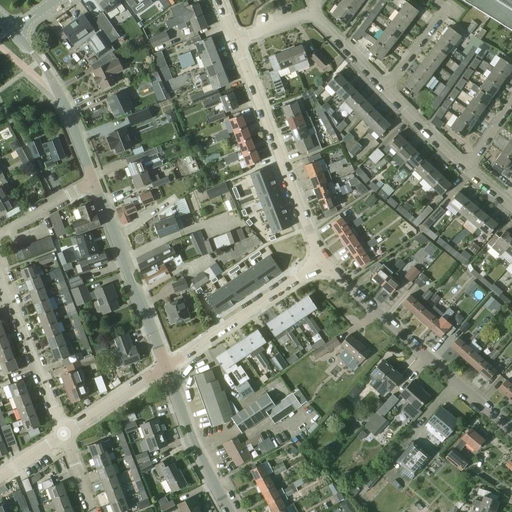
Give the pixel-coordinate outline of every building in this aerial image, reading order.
[(114,0),(104,0),(99,4),(107,14),(110,19),(119,12),(120,14),(125,10),(120,2),(118,4),(114,0)] [(124,0),(136,15),(152,3),(149,0),(124,0)] [(166,0),(158,0),(159,1),(165,9),(170,5),(166,0)] [(362,4),(357,0),(343,0),(340,4),(354,15),(362,4)] [(383,0),(380,0),(374,8),(379,12),(386,2),(383,0)] [(511,0),(462,0),(511,31),(511,0)] [(188,7),(186,2),(178,5),(182,17),(164,24),(166,30),(177,25),(190,20),(202,15),(197,3),(188,7)] [(411,22),(419,12),(407,3),(399,13),(411,22)] [(354,15),(340,4),(332,15),(346,26),(354,15)] [(379,12),(374,8),(367,19),(371,22),(379,12)] [(404,31),(411,22),(399,13),(392,22),(404,31)] [(112,29),(102,14),(93,19),(104,35),(112,29)] [(195,32),(207,28),(202,15),(190,20),(192,25),(189,26),(191,32),(194,31),(195,32)] [(70,24),(63,29),(73,44),(74,44),(77,48),(87,41),(98,58),(112,48),(100,31),(96,35),(83,17),(71,25),(70,24)] [(364,32),(371,22),(367,19),(359,29),(364,32)] [(392,22),(384,32),(396,41),(404,31),(392,22)] [(186,28),(184,23),(177,25),(179,31),(186,28)] [(442,37),(454,47),(462,37),(449,27),(442,37)] [(361,36),(364,32),(359,29),(352,38),(357,42),(361,36)] [(481,29),(476,37),(480,39),(485,31),(481,29)] [(166,32),(149,39),(152,48),(170,40),(166,32)] [(384,32),(377,42),(389,51),(396,41),(384,32)] [(200,55),(215,49),(211,38),(201,41),(199,35),(185,41),(188,47),(195,44),(200,55)] [(365,39),(374,45),(369,51),(381,61),(389,51),(377,42),(368,35),(365,39)] [(434,47),(446,56),(454,47),(442,37),(434,47)] [(486,50),(489,46),(483,42),(478,49),(475,54),(477,56),(476,56),(480,59),(486,50)] [(469,43),(462,53),(466,56),(471,59),(475,54),(478,49),(469,43)] [(301,45),(288,50),(296,71),(309,66),(307,60),(304,54),(305,53),(305,52),(306,50),(305,47),(303,46),(302,47),(301,45)] [(427,56),(439,66),(446,56),(434,47),(427,56)] [(215,49),(200,55),(204,67),(220,61),(215,49)] [(269,58),(274,71),(269,73),(272,81),(277,93),(284,91),(279,78),(296,71),(288,50),(269,58)] [(99,60),(103,66),(93,71),(95,77),(93,77),(97,84),(98,83),(101,89),(102,89),(103,91),(110,87),(109,85),(117,82),(114,74),(123,70),(118,59),(117,60),(112,51),(99,60)] [(177,57),(180,63),(192,58),(190,52),(177,57)] [(311,57),(321,68),(327,62),(317,52),(311,57)] [(439,66),(427,56),(419,66),(431,75),(439,66)] [(466,56),(459,66),(464,70),(471,59),(466,56)] [(182,69),(195,64),(192,58),(180,63),(182,69)] [(475,58),(469,66),(474,70),(480,61),(475,58)] [(511,65),(501,58),(494,68),(506,77),(511,68),(511,65)] [(220,61),(204,67),(206,73),(199,76),(199,74),(191,78),(194,84),(224,72),(220,61)] [(486,70),(491,73),(487,78),(499,87),(506,77),(494,68),(489,65),(486,70)] [(436,79),(431,75),(419,66),(412,76),(424,85),(428,88),(436,79)] [(459,66),(452,76),(457,80),(464,70),(459,66)] [(468,68),(462,76),(468,80),(473,72),(468,68)] [(213,90),(228,83),(224,72),(194,84),(196,90),(211,84),(213,90)] [(347,83),(338,73),(327,84),(337,93),(347,83)] [(138,93),(153,87),(148,75),(133,82),(138,93)] [(424,85),(412,76),(404,86),(416,95),(424,85)] [(452,76),(445,86),(450,89),(457,80),(452,76)] [(461,78),(455,86),(461,90),(466,82),(461,78)] [(480,88),(492,97),(499,87),(487,78),(480,88)] [(337,93),(344,101),(345,102),(355,91),(347,83),(337,93)] [(470,89),(476,94),(473,99),(485,107),(492,97),(480,88),(480,89),(473,84),(470,89)] [(319,85),(312,92),(317,96),(324,89),(319,85)] [(437,88),(434,93),(439,96),(443,99),(450,89),(445,86),(442,92),(437,88)] [(193,104),(219,94),(217,88),(203,94),(202,92),(190,96),(193,104)] [(454,88),(448,97),(454,100),(459,92),(454,88)] [(311,89),(301,94),(304,100),(308,98),(312,105),(318,102),(315,98),(312,92),(311,89)] [(115,117),(133,108),(128,98),(125,90),(119,93),(106,99),(115,117)] [(348,115),(353,110),(364,100),(355,91),(345,102),(344,101),(338,108),(341,111),(343,109),(348,115)] [(232,93),(221,97),(220,94),(203,101),(205,109),(222,102),(226,112),(238,107),(232,93)] [(439,96),(431,107),(436,110),(443,99),(439,96)] [(442,107),(447,110),(453,101),(448,98),(442,107)] [(466,109),(478,117),(485,107),(473,99),(466,109)] [(329,100),(321,108),(323,112),(326,111),(333,104),(329,100)] [(364,100),(353,110),(362,119),(373,109),(364,100)] [(286,119),(300,114),(296,102),(282,107),(286,119)] [(320,119),(325,116),(323,112),(319,106),(315,108),(314,109),(320,119)] [(442,107),(435,117),(439,120),(447,110),(442,107)] [(148,109),(137,113),(127,117),(131,126),(151,118),(148,109)] [(373,109),(362,119),(370,127),(370,128),(381,117),(373,109)] [(478,117),(466,109),(459,119),(471,128),(478,117)] [(209,124),(225,117),(223,112),(214,115),(214,113),(205,116),(209,124)] [(300,114),(286,119),(291,130),(311,122),(309,117),(308,117),(306,112),(300,114)] [(234,132),(246,127),(241,115),(229,120),(234,132)] [(330,117),(336,128),(340,123),(332,115),(330,117)] [(325,116),(320,119),(324,126),(322,127),(324,131),(326,130),(331,127),(325,116)] [(21,120),(27,130),(31,128),(25,117),(21,120)] [(379,137),(390,126),(381,117),(370,128),(370,127),(366,131),(370,135),(374,131),(379,137)] [(459,119),(452,129),(464,138),(471,128),(459,119)] [(343,120),(340,123),(336,128),(340,132),(347,125),(343,120)] [(311,122),(291,130),(295,142),(309,136),(315,134),(316,134),(314,128),(311,122)] [(238,143),(250,138),(246,127),(234,132),(238,143)] [(326,130),(330,137),(335,134),(331,127),(326,130)] [(114,149),(116,153),(133,147),(125,128),(109,134),(109,136),(107,137),(111,150),(114,149)] [(230,137),(227,130),(221,133),(223,140),(230,137)] [(344,137),(341,140),(342,140),(346,144),(353,137),(349,132),(344,137)] [(214,135),(217,142),(223,140),(221,133),(214,135)] [(309,136),(295,142),(300,153),(308,150),(309,153),(321,148),(315,134),(309,136)] [(386,153),(391,148),(396,153),(407,142),(398,134),(387,145),(383,150),(386,153)] [(59,138),(47,143),(44,144),(39,146),(37,140),(28,144),(34,159),(43,155),(51,152),(55,161),(66,157),(59,138)] [(243,154),(255,150),(250,138),(238,143),(243,154)] [(356,143),(347,151),(353,156),(362,148),(356,142),(356,143)] [(396,153),(405,161),(405,162),(416,151),(407,142),(396,153)] [(509,143),(502,153),(511,159),(511,144),(509,142),(509,143)] [(144,152),(146,158),(162,151),(160,146),(144,152)] [(22,163),(27,160),(22,148),(16,150),(22,163)] [(377,148),(368,157),(375,164),(384,155),(377,148)] [(255,150),(243,154),(248,166),(260,161),(255,150)] [(409,176),(414,170),(424,159),(416,151),(405,162),(405,161),(397,169),(400,172),(402,170),(409,176)] [(319,153),(307,158),(309,164),(317,161),(318,161),(321,159),(319,153)] [(511,159),(502,153),(495,163),(505,170),(502,174),(509,179),(511,174),(511,159)] [(236,154),(230,156),(232,162),(238,160),(236,154)] [(230,156),(223,158),(226,165),(232,162),(230,156)] [(145,167),(142,159),(127,165),(132,177),(146,171),(163,165),(161,160),(145,167)] [(423,179),(433,168),(424,159),(414,170),(423,179)] [(309,164),(305,166),(309,178),(328,171),(326,166),(325,164),(320,167),(318,161),(317,161),(309,164)] [(334,168),(335,171),(343,168),(342,165),(340,161),(333,163),(335,168),(334,168)] [(326,166),(328,171),(329,174),(335,171),(334,168),(335,168),(333,163),(326,166)] [(268,167),(250,174),(254,186),(273,179),(268,167)] [(359,167),(354,171),(365,184),(370,180),(359,167)] [(433,168),(423,179),(432,187),(442,177),(433,168)] [(157,174),(149,178),(146,171),(132,177),(137,189),(151,183),(155,181),(157,187),(175,180),(173,174),(159,179),(157,174)] [(328,171),(309,178),(314,189),(332,182),(329,174),(328,171)] [(4,177),(0,179),(0,200),(8,196),(5,190),(9,187),(4,177)] [(441,196),(451,185),(442,177),(432,187),(428,191),(431,195),(435,191),(441,196)] [(350,187),(360,183),(355,178),(348,181),(349,184),(350,187)] [(273,179),(254,186),(259,198),(278,191),(273,179)] [(368,186),(375,193),(379,188),(383,184),(379,181),(375,185),(371,181),(368,186)] [(332,182),(314,189),(318,200),(336,193),(335,189),(339,188),(338,183),(333,185),(332,182)] [(207,191),(211,199),(229,191),(225,183),(207,191)] [(349,184),(341,187),(342,191),(344,190),(346,194),(352,191),(350,187),(349,184)] [(357,189),(362,195),(368,191),(362,185),(357,189)] [(339,188),(335,189),(336,193),(338,197),(346,194),(344,190),(342,191),(341,187),(339,188)] [(377,194),(385,201),(389,196),(381,189),(377,194)] [(150,191),(131,199),(130,197),(122,200),(125,206),(116,209),(120,218),(123,224),(132,221),(129,214),(136,211),(145,207),(144,206),(154,202),(150,191)] [(278,191),(259,198),(263,210),(282,203),(278,191)] [(458,212),(468,200),(458,192),(449,204),(458,212)] [(336,193),(318,200),(323,212),(335,207),(341,205),(338,197),(336,193)] [(371,208),(377,200),(370,194),(364,203),(371,208)] [(6,213),(8,218),(22,210),(17,200),(12,203),(8,196),(0,200),(0,214),(1,215),(6,213)] [(155,226),(154,228),(156,233),(159,234),(160,237),(179,230),(176,223),(181,221),(179,216),(190,212),(184,197),(163,210),(157,214),(157,215),(162,211),(165,219),(154,223),(155,226)] [(394,208),(398,204),(390,197),(386,202),(394,208)] [(468,220),(478,208),(468,200),(458,212),(468,220)] [(82,204),(81,206),(77,208),(81,218),(71,222),(76,234),(99,226),(92,203),(88,204),(87,203),(82,204)] [(282,203),(263,210),(268,222),(287,215),(282,203)] [(400,205),(396,210),(404,216),(407,212),(400,205)] [(416,227),(433,210),(429,206),(416,219),(407,212),(404,216),(416,227)] [(419,229),(434,241),(437,236),(430,230),(436,222),(434,221),(444,211),(439,206),(423,224),(419,229)] [(478,208),(468,220),(477,228),(478,228),(487,216),(478,208)] [(49,215),(56,237),(66,234),(60,212),(49,215)] [(287,215),(268,222),(273,234),(291,227),(287,215)] [(487,236),(497,225),(487,216),(478,228),(477,228),(474,232),(478,235),(484,240),(487,236)] [(359,217),(354,221),(356,223),(357,222),(359,225),(363,222),(359,217)] [(341,219),(331,225),(339,236),(348,229),(341,219)] [(354,221),(350,223),(354,229),(359,225),(357,222),(356,223),(354,221)] [(348,229),(339,236),(346,246),(355,239),(348,229)] [(208,253),(238,242),(234,230),(225,233),(213,238),(212,238),(203,241),(208,253)] [(505,251),(511,242),(511,236),(505,231),(499,238),(495,234),(487,244),(501,256),(505,251)] [(82,258),(87,256),(97,253),(91,232),(76,236),(82,258)] [(421,233),(414,238),(422,245),(429,240),(421,233)] [(44,238),(48,249),(54,247),(50,236),(44,238)] [(38,240),(42,251),(48,249),(44,238),(38,240)] [(373,238),(367,242),(369,245),(371,244),(373,247),(377,244),(375,241),(373,238)] [(439,238),(436,242),(444,249),(448,244),(439,238)] [(355,239),(346,246),(352,256),(362,250),(355,239)] [(33,242),(36,253),(42,251),(38,240),(33,242)] [(27,244),(31,255),(36,253),(33,242),(27,244)] [(367,242),(363,245),(365,247),(367,250),(373,247),(371,244),(369,245),(367,242)] [(504,258),(511,264),(511,262),(511,242),(505,251),(501,256),(499,258),(503,260),(504,258)] [(21,247),(25,258),(31,255),(27,244),(21,247)] [(448,244),(444,249),(454,257),(457,252),(448,244)] [(25,258),(21,247),(15,249),(19,260),(25,258)] [(139,264),(139,265),(142,274),(161,264),(164,263),(173,259),(176,266),(183,264),(179,255),(176,256),(172,247),(160,254),(139,264)] [(362,250),(352,256),(360,267),(369,260),(377,255),(373,249),(368,252),(367,250),(365,247),(362,250)] [(72,262),(67,250),(57,253),(61,265),(72,262)] [(104,252),(79,261),(83,274),(90,271),(90,269),(108,263),(107,261),(109,260),(107,253),(104,253),(104,252)] [(465,266),(469,262),(457,252),(454,257),(465,266)] [(40,266),(53,261),(53,260),(56,259),(54,253),(51,254),(51,253),(37,259),(40,266)] [(270,255),(259,262),(270,279),(281,272),(270,255)] [(400,259),(396,263),(396,264),(399,266),(397,267),(400,270),(405,264),(403,261),(400,259)] [(188,289),(187,289),(189,294),(194,290),(195,291),(222,272),(216,262),(190,280),(191,281),(187,283),(186,283),(188,289)] [(259,262),(248,269),(260,286),(270,279),(259,262)] [(375,264),(368,269),(369,270),(374,275),(382,265),(381,264),(379,263),(378,262),(375,264)] [(395,264),(391,269),(394,271),(397,274),(400,270),(397,267),(399,266),(396,264),(396,263),(395,264)] [(21,269),(25,281),(40,276),(44,274),(42,270),(38,271),(35,264),(21,269)] [(147,285),(169,273),(164,264),(143,275),(147,285)] [(374,275),(372,277),(381,285),(394,271),(391,269),(386,264),(383,264),(382,265),(374,275)] [(411,282),(420,272),(413,266),(404,276),(411,282)] [(60,268),(54,270),(58,281),(64,279),(60,268)] [(248,269),(238,277),(249,293),(260,286),(248,269)] [(473,269),(470,272),(480,281),(483,277),(473,269)] [(394,271),(381,285),(391,294),(399,284),(404,279),(397,274),(394,271)] [(420,288),(429,278),(422,273),(414,282),(420,288)] [(71,289),(84,284),(81,275),(68,280),(71,289)] [(44,287),(40,276),(25,281),(30,292),(44,287)] [(238,277),(227,284),(239,300),(249,293),(238,277)] [(492,286),(483,277),(480,281),(489,289),(492,286)] [(175,293),(187,289),(188,289),(186,283),(187,283),(185,278),(171,283),(175,293)] [(60,294),(63,293),(68,291),(64,279),(58,281),(61,289),(59,290),(60,294)] [(464,292),(469,297),(478,286),(473,281),(464,292)] [(112,284),(95,291),(89,293),(85,284),(70,290),(77,306),(91,301),(91,300),(98,297),(99,300),(94,302),(93,304),(97,312),(99,313),(103,311),(104,313),(119,308),(113,293),(115,293),(112,284)] [(227,284),(217,291),(228,307),(239,300),(227,284)] [(501,294),(492,286),(489,289),(498,297),(501,294)] [(44,287),(30,292),(34,304),(48,298),(44,287)] [(428,289),(424,293),(429,298),(433,293),(428,289)] [(67,304),(73,302),(68,291),(63,293),(67,304)] [(217,291),(206,298),(217,315),(228,307),(217,291)] [(425,302),(429,298),(424,293),(420,298),(425,302)] [(435,304),(440,298),(435,293),(430,299),(435,304)] [(508,305),(511,302),(501,294),(498,297),(508,305)] [(182,323),(190,320),(182,295),(174,298),(175,302),(165,306),(171,323),(181,320),(182,323)] [(308,296),(298,303),(305,315),(316,308),(308,296)] [(410,296),(402,304),(412,313),(419,304),(410,296)] [(491,297),(487,302),(496,309),(500,305),(491,297)] [(48,298),(34,304),(38,315),(53,310),(48,298)] [(69,317),(72,316),(71,316),(77,314),(73,302),(67,304),(70,312),(67,313),(69,317)] [(298,303),(287,310),(295,322),(298,326),(306,321),(308,319),(305,315),(298,303)] [(419,304),(412,313),(421,321),(429,312),(428,312),(419,304)] [(429,312),(421,321),(430,329),(438,320),(441,317),(443,314),(433,306),(431,308),(428,312),(429,312)] [(53,310),(38,315),(43,327),(57,321),(53,310)] [(287,310),(277,317),(285,329),(288,333),(291,331),(294,330),(294,329),(291,325),(295,322),(287,310)] [(76,327),(81,325),(77,314),(71,316),(72,316),(76,327)] [(267,324),(266,324),(277,341),(278,340),(285,335),(288,333),(285,329),(277,317),(267,324)] [(308,319),(306,321),(314,335),(320,331),(311,317),(308,319)] [(438,320),(430,329),(440,337),(444,333),(449,336),(455,329),(444,319),(441,317),(438,320)] [(57,321),(43,327),(47,338),(61,332),(57,321)] [(78,340),(80,339),(86,337),(81,325),(76,327),(79,337),(77,337),(78,340)] [(258,330),(247,337),(258,354),(261,352),(264,350),(261,345),(266,342),(258,330)] [(288,333),(285,335),(289,342),(295,338),(291,331),(288,333)] [(476,331),(472,336),(477,341),(481,336),(476,331)] [(65,332),(62,333),(61,332),(47,338),(52,349),(66,344),(69,343),(65,332)] [(6,334),(0,336),(0,349),(10,346),(6,334)] [(125,365),(140,360),(135,347),(133,347),(128,334),(108,341),(111,348),(116,346),(118,353),(120,352),(125,365)] [(348,335),(340,345),(349,354),(344,360),(346,364),(349,367),(354,369),(359,362),(360,363),(370,352),(360,343),(359,345),(348,335)] [(473,345),(477,341),(472,336),(468,340),(471,343),(473,345)] [(247,337),(237,344),(245,356),(249,353),(252,358),(255,356),(258,354),(247,337)] [(295,338),(289,342),(294,349),(300,345),(295,338)] [(336,338),(313,353),(317,359),(340,343),(336,338)] [(460,355),(467,346),(458,338),(450,346),(460,355)] [(66,344),(52,349),(56,361),(62,359),(70,356),(74,354),(70,343),(69,343),(66,344)] [(467,346),(460,355),(469,363),(477,355),(482,349),(475,343),(473,345),(471,343),(467,346)] [(237,344),(227,351),(235,363),(245,356),(237,344)] [(10,346),(0,349),(0,361),(1,363),(15,357),(10,346)] [(500,353),(495,348),(491,353),(496,357),(500,353)] [(217,358),(216,358),(224,370),(227,375),(235,369),(236,368),(238,367),(235,363),(227,351),(217,358)] [(70,356),(62,359),(64,366),(82,359),(80,352),(74,354),(70,356)] [(258,354),(255,356),(256,356),(260,362),(265,358),(261,352),(258,354)] [(287,366),(279,353),(269,359),(278,372),(287,366)] [(487,357),(492,362),(496,357),(491,353),(487,357)] [(67,389),(84,382),(79,370),(82,368),(96,362),(93,355),(84,359),(66,365),(68,374),(62,376),(67,389)] [(477,355),(469,363),(479,372),(486,363),(477,355)] [(1,363),(0,363),(0,370),(3,369),(5,375),(19,370),(15,357),(1,363)] [(265,358),(260,362),(264,368),(270,365),(265,358)] [(389,391),(401,377),(383,361),(371,375),(374,378),(369,384),(383,396),(388,390),(389,391)] [(486,363),(479,372),(488,380),(496,372),(486,363)] [(236,368),(235,369),(240,375),(244,372),(240,365),(238,367),(236,368)] [(242,432),(268,415),(274,424),(307,402),(299,389),(292,394),(292,393),(275,405),(267,393),(238,412),(230,401),(228,403),(222,388),(220,389),(218,381),(216,381),(212,370),(194,376),(202,399),(205,398),(215,425),(233,419),(242,432)] [(240,375),(235,378),(236,378),(240,384),(243,382),(244,381),(246,380),(249,378),(244,372),(240,375)] [(106,390),(101,376),(94,379),(100,392),(106,390)] [(249,378),(246,380),(252,389),(254,388),(254,387),(249,378)] [(13,397),(28,391),(23,380),(9,385),(13,397)] [(240,384),(235,387),(243,399),(254,392),(252,389),(246,380),(244,381),(243,382),(240,384)] [(511,385),(506,380),(498,389),(508,397),(511,392),(511,385)] [(418,408),(429,396),(413,381),(400,396),(406,401),(400,408),(407,414),(415,420),(422,412),(418,408)] [(84,382),(67,389),(72,402),(89,396),(84,382)] [(18,408),(32,403),(28,391),(13,397),(18,408)] [(392,394),(364,426),(375,437),(389,422),(383,417),(398,400),(392,394)] [(32,403),(18,408),(22,419),(36,414),(32,403)] [(440,407),(428,422),(425,426),(443,441),(459,423),(440,407)] [(27,431),(41,426),(36,414),(22,419),(12,423),(14,428),(24,425),(27,431)] [(141,425),(146,438),(163,432),(158,419),(141,425)] [(127,432),(138,428),(136,422),(125,426),(127,432)] [(1,428),(8,447),(16,444),(8,425),(7,426),(1,428)] [(109,431),(112,437),(117,435),(121,447),(127,444),(120,427),(109,431)] [(480,434),(479,436),(470,429),(462,439),(453,448),(445,458),(461,471),(469,461),(459,453),(467,443),(476,450),(481,445),(483,446),(486,442),(486,439),(480,434)] [(150,451),(167,445),(163,432),(146,438),(150,451)] [(236,437),(223,444),(227,452),(229,452),(236,465),(251,457),(248,452),(251,450),(250,448),(264,440),(260,433),(243,443),(240,444),(236,437)] [(268,439),(263,442),(268,451),(273,448),(268,439)] [(102,441),(88,446),(92,458),(106,452),(112,450),(110,445),(104,447),(102,442),(102,441)] [(413,476),(431,456),(413,441),(396,462),(413,476)] [(127,444),(121,447),(126,458),(131,456),(127,444)] [(106,452),(92,458),(97,469),(111,464),(106,452)] [(138,464),(150,459),(147,452),(135,456),(138,464)] [(131,456),(126,458),(130,469),(136,467),(131,456)] [(150,460),(138,466),(144,476),(148,474),(147,471),(154,467),(150,460)] [(173,492),(187,485),(182,475),(180,476),(174,463),(170,465),(168,460),(155,466),(160,477),(164,475),(173,492)] [(262,464),(250,470),(256,481),(268,475),(273,472),(271,469),(267,461),(262,464)] [(283,463),(278,465),(279,469),(278,469),(280,473),(286,470),(283,463)] [(111,464),(97,469),(101,480),(115,475),(111,464)] [(271,469),(273,472),(275,476),(280,473),(278,469),(279,469),(278,465),(271,469)] [(136,467),(130,469),(134,481),(140,479),(136,467)] [(115,475),(101,480),(106,492),(120,486),(115,475)] [(268,475),(256,481),(257,482),(262,492),(274,486),(268,476),(268,475)] [(28,478),(23,480),(22,481),(26,492),(32,489),(28,478)] [(44,490),(48,489),(52,500),(66,495),(62,483),(53,486),(50,479),(41,483),(44,490)] [(140,479),(134,481),(139,492),(145,490),(140,479)] [(120,486),(106,492),(110,503),(124,498),(120,486)] [(274,486),(262,492),(264,494),(268,502),(285,493),(283,490),(282,488),(276,491),(275,488),(274,486)] [(289,487),(283,490),(285,493),(287,497),(291,495),(289,491),(290,490),(289,487)] [(358,492),(354,488),(350,493),(353,497),(358,492)] [(495,511),(499,501),(497,501),(498,496),(490,493),(490,492),(479,488),(477,494),(483,496),(481,502),(475,500),(473,506),(492,511),(495,511)] [(33,489),(32,489),(26,492),(25,492),(31,507),(32,507),(32,508),(38,506),(37,505),(39,505),(33,489)] [(15,501),(20,499),(24,510),(28,508),(23,495),(22,496),(20,490),(12,493),(15,501)] [(139,510),(150,505),(145,490),(139,492),(142,501),(136,503),(139,510)] [(332,495),(336,503),(344,498),(340,491),(332,495)] [(285,493),(268,502),(272,511),(276,511),(285,507),(290,505),(288,499),(286,497),(287,497),(285,493)] [(66,495),(52,500),(57,511),(71,506),(66,495)] [(181,511),(200,511),(196,504),(198,504),(194,497),(178,505),(181,511)] [(122,511),(129,510),(128,509),(133,508),(131,503),(127,505),(124,498),(110,503),(113,511),(122,511)] [(162,511),(170,511),(177,509),(172,499),(159,506),(162,511)] [(355,511),(347,500),(341,505),(346,511),(355,511)]
